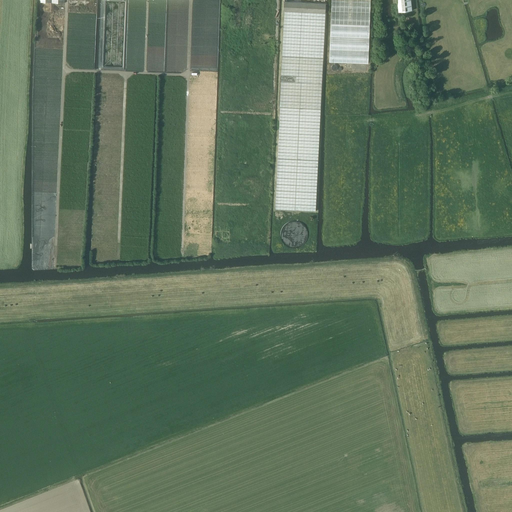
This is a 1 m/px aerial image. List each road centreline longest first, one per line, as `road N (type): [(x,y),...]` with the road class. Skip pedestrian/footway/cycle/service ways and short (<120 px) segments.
road 1 (track): [(265,252),(277,0)]
road 2 (track): [(180,249),(190,0)]
road 3 (track): [(54,248),(66,0)]
road 4 (track): [(63,71),(186,73)]
